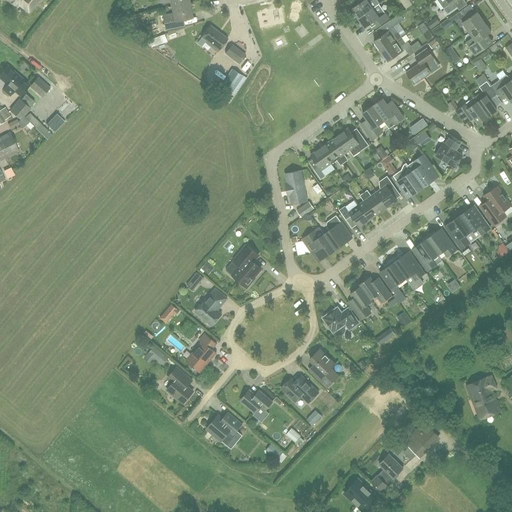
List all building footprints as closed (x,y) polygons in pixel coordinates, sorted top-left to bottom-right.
[(28,12),(37,0),(7,0),(16,8),(19,5),(22,7),(28,12)] [(39,17),(53,0),(52,0),(45,0),(34,13),(39,17)] [(358,18),(379,4),(376,0),(362,0),(363,1),(352,9),(358,18)] [(453,2),(455,0),(437,0),(447,14),(457,7),(453,2)] [(462,0),(459,2),(463,8),(470,4),(466,0),(462,0)] [(189,3),(171,7),(173,13),(163,15),(166,29),(180,26),(179,20),(192,17),(189,3)] [(380,5),(379,4),(358,18),(365,28),(369,25),(372,30),(389,19),(379,5),(380,5)] [(461,11),(449,19),(452,24),(460,19),(470,33),(484,22),(477,12),(471,16),(468,12),(464,15),(461,11)] [(374,41),(381,51),(402,36),(398,31),(394,26),(404,19),(400,13),(387,22),(392,29),(374,41)] [(324,20),(327,25),(334,22),(331,17),(324,20)] [(427,24),(431,30),(440,23),(436,17),(427,24)] [(473,37),(466,42),(475,55),(486,47),(493,42),(487,34),(491,32),(484,22),(470,33),(473,37)] [(218,52),(228,39),(210,25),(197,43),(202,47),(206,43),(218,52)] [(167,42),(165,35),(164,34),(148,40),(151,47),(167,42)] [(402,36),(381,51),(387,61),(405,49),(406,50),(410,56),(422,47),(418,41),(411,46),(408,41),(406,42),(402,36)] [(439,44),(435,39),(428,44),(432,49),(439,44)] [(225,53),(239,63),(245,55),(232,44),(225,53)] [(419,63),(406,72),(414,84),(431,72),(437,68),(432,60),(434,58),(427,48),(415,57),(419,63)] [(475,63),(481,73),(488,69),(481,59),(475,63)] [(11,87),(20,95),(29,85),(7,66),(0,73),(0,76),(4,81),(0,85),(7,91),(11,87)] [(232,69),(221,84),(221,85),(224,87),(232,92),(243,76),(232,69)] [(484,74),(478,79),(483,85),(489,81),(484,74)] [(511,102),(511,101),(511,82),(511,81),(507,75),(500,79),(490,86),(496,95),(497,96),(499,96),(502,100),(507,96),(511,102)] [(30,86),(42,97),(50,88),(37,77),(30,86)] [(481,88),(483,91),(474,98),(487,117),(497,110),(489,100),(496,95),(490,86),(488,83),(481,88)] [(224,87),(219,94),(226,100),(232,92),(224,87)] [(383,98),(373,106),(384,121),(389,128),(395,124),(404,117),(397,108),(392,100),(387,104),(383,98)] [(478,123),(487,117),(474,98),(461,108),(456,111),(465,123),(474,117),(478,123)] [(10,110),(21,119),(30,108),(20,99),(10,110)] [(366,123),(362,126),(372,140),(383,132),(378,125),(384,121),(373,106),(362,113),(367,119),(366,120),(366,122),(366,123)] [(10,116),(5,108),(0,110),(0,124),(5,121),(5,120),(10,116)] [(49,138),(52,135),(38,121),(29,113),(25,118),(29,123),(35,128),(35,129),(47,140),(49,138)] [(56,115),(46,126),(54,133),(64,122),(56,115)] [(11,130),(19,126),(17,122),(16,119),(8,123),(11,130)] [(348,128),(339,135),(350,150),(350,151),(354,156),(369,145),(362,135),(356,139),(348,128)] [(9,133),(0,137),(0,146),(6,158),(19,151),(19,152),(19,151),(10,132),(9,133)] [(330,141),(345,162),(348,160),(344,155),(350,151),(350,150),(339,135),(330,141)] [(414,145),(418,151),(435,141),(431,135),(414,145)] [(450,135),(445,144),(443,143),(435,156),(454,168),(462,155),(456,151),(461,142),(450,135)] [(330,141),(320,148),(332,164),(337,160),(341,165),(345,162),(330,141)] [(332,164),(320,148),(311,155),(319,166),(314,170),(321,179),(326,176),(322,170),(332,164)] [(408,165),(424,187),(439,176),(433,168),(423,155),(408,165)] [(392,175),(402,168),(395,157),(385,164),(392,175)] [(408,198),(424,187),(408,165),(406,163),(404,165),(401,170),(393,176),(403,189),(402,190),(408,198)] [(7,178),(16,174),(12,166),(3,170),(7,178)] [(308,201),(301,170),(286,174),(287,183),(286,183),(289,197),(290,196),(292,204),(308,201)] [(381,189),(377,192),(388,207),(398,200),(389,189),(394,185),(387,176),(379,181),(380,187),(381,189)] [(503,193),(497,186),(484,196),(488,201),(482,205),(496,224),(508,216),(504,210),(511,205),(507,199),(507,197),(504,194),(503,193)] [(368,189),(364,192),(379,214),(388,207),(377,192),(372,195),(368,189)] [(358,205),(370,220),(379,214),(364,192),(360,195),(364,201),(358,205)] [(360,227),(370,220),(358,205),(355,199),(354,200),(346,206),(345,206),(339,210),(346,220),(352,216),(360,227)] [(302,217),(313,209),(309,202),(297,210),(302,217)] [(491,228),(475,205),(468,210),(466,208),(459,213),(460,215),(464,221),(476,238),(481,235),(491,228)] [(458,216),(457,214),(450,219),(451,221),(445,226),(461,249),(471,242),(476,238),(464,221),(460,215),(458,216)] [(330,230),(324,234),(336,250),(352,238),(336,215),(327,222),(327,226),(330,230)] [(320,227),(303,239),(304,242),(311,251),(319,262),(325,257),(336,250),(324,234),(320,227)] [(442,228),(427,239),(438,254),(443,251),(447,256),(457,249),(442,228)] [(418,246),(412,249),(420,261),(428,271),(437,264),(442,260),(438,254),(427,239),(418,246)] [(247,288),(255,278),(255,277),(261,269),(252,260),(257,253),(247,244),(234,260),(240,266),(232,275),(247,288)] [(511,253),(509,246),(500,250),(504,259),(511,255),(511,253)] [(409,251),(395,262),(406,278),(411,275),(415,280),(425,273),(409,251)] [(395,262),(380,272),(392,288),(406,278),(395,262)] [(197,273),(192,279),(198,285),(204,278),(197,273)] [(364,281),(360,284),(372,301),(371,299),(377,295),(382,302),(392,296),(379,278),(374,282),(370,277),(369,278),(367,277),(364,280),(364,281)] [(460,283),(452,285),(454,293),(462,291),(460,283)] [(349,301),(351,305),(362,319),(371,313),(366,306),(372,301),(360,284),(361,286),(357,289),(355,289),(352,291),(352,292),(351,293),(354,298),(349,301)] [(228,298),(216,288),(206,300),(205,300),(195,311),(212,326),(222,314),(217,310),(228,298)] [(179,310),(171,304),(160,318),(166,323),(174,314),(175,316),(179,310)] [(334,333),(334,332),(336,336),(339,336),(345,332),(346,329),(344,326),(346,324),(350,329),(359,323),(349,308),(342,313),(338,307),(323,318),(326,323),(325,325),(328,328),(329,328),(330,328),(334,333)] [(187,361),(193,366),(193,367),(194,369),(195,368),(200,372),(216,353),(211,349),(216,343),(205,334),(200,340),(202,342),(187,361)] [(384,346),(389,342),(384,337),(379,342),(384,346)] [(148,353),(155,358),(163,365),(168,358),(154,346),(148,353)] [(336,364),(320,349),(310,359),(316,364),(310,370),(327,387),(339,376),(331,369),(336,364)] [(167,390),(184,403),(193,391),(187,386),(192,380),(177,367),(168,377),(174,382),(167,390)] [(481,418),(501,410),(493,389),(497,387),(492,375),(486,378),(485,378),(467,385),(481,418)] [(302,396),(306,400),(309,403),(318,394),(300,377),(295,382),(291,378),(282,388),(296,402),(302,396)] [(249,390),(240,400),(255,413),(261,406),(266,410),(273,401),(259,390),(255,395),(249,390)] [(322,416),(315,410),(306,419),(313,425),(322,416)] [(223,418),(218,415),(206,429),(221,441),(229,432),(233,435),(242,424),(228,412),(223,418)] [(323,415),(313,426),(318,431),(328,419),(323,415)] [(257,424),(263,429),(267,424),(262,419),(257,424)] [(300,436),(291,429),(286,435),(295,442),(300,436)] [(283,453),(271,443),(266,450),(277,459),(283,453)] [(412,453),(407,459),(412,463),(417,457),(412,453)] [(394,477),(404,468),(389,454),(380,464),(384,468),(378,475),(372,481),(383,492),(389,486),(395,479),(394,478),(394,477)] [(379,496),(378,497),(358,479),(345,493),(364,511),(370,506),(371,507),(375,511),(384,501),(379,496)]
